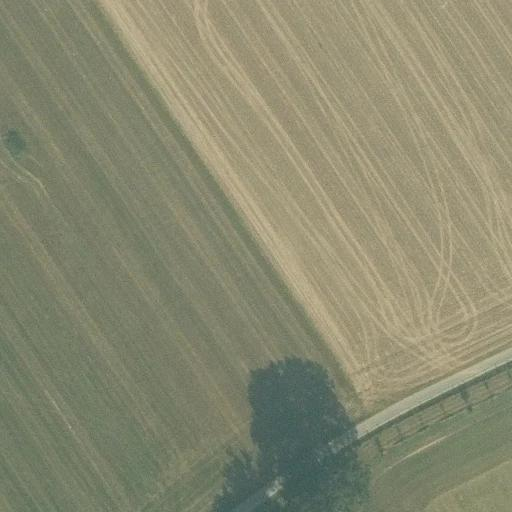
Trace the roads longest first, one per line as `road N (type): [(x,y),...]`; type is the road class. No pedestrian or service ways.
road 1 (unclassified): [(250,511),(370,420),(511,354)]
road 2 (track): [(511,402),(395,458),(365,489),(357,511)]
